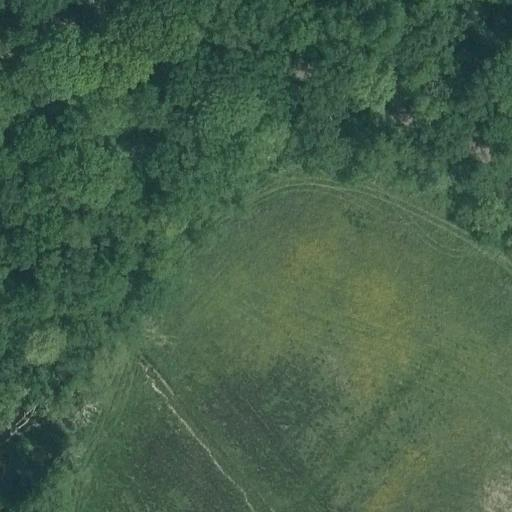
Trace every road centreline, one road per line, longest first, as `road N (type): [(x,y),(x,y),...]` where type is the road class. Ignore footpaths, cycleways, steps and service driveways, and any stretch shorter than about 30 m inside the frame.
road 1 (tertiary): [(511,166),(325,78),(250,61),(155,60)]
road 2 (tertiary): [(0,81),(155,60)]
